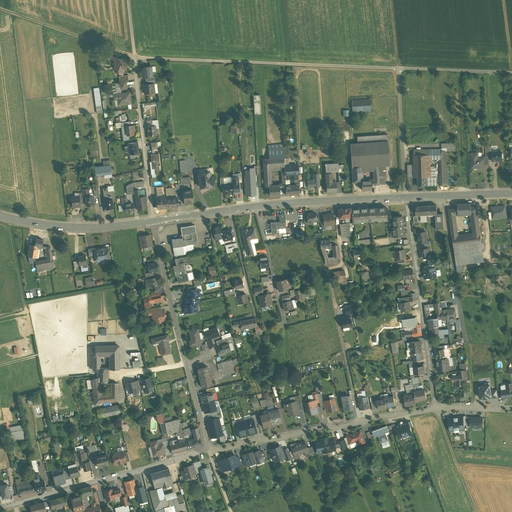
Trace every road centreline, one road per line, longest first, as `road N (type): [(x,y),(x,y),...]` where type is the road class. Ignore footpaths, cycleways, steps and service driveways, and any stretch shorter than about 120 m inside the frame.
road 1 (track): [(134,57),(398,68)]
road 2 (secondary): [(405,197),(153,221)]
road 3 (residential): [(208,448),(153,221)]
road 4 (residential): [(435,407),(208,448)]
road 5 (residential): [(208,448),(0,508)]
road 6 (residential): [(435,407),(405,197)]
road 7 (residential): [(153,221),(134,57)]
road 8 (secondary): [(153,221),(63,227),(0,215)]
road 9 (track): [(134,57),(0,9)]
road 10 (residential): [(405,197),(398,68)]
